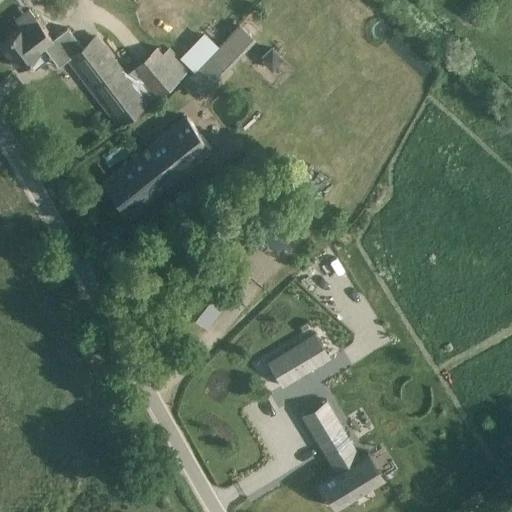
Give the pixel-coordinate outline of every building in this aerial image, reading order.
[(148,100),(96,33),(80,45),(67,27),(52,38),(36,17),(21,29),(20,28),(0,43),(19,68),(39,53),(38,51),(45,45),(59,64),(67,57),(119,123),(148,100)] [(271,49),(261,59),(271,69),(281,59),(271,49)] [(151,59),(134,73),(155,98),(172,84),(151,59)] [(186,117),(102,183),(126,214),(210,148),(210,147),(228,133),(206,105),(188,119),(186,117)] [(277,248),(296,223),(277,208),(265,198),(245,222),(277,248)] [(227,298),(204,279),(182,305),(206,324),(227,298)] [(282,386),(330,358),(316,333),(267,361),(282,386)] [(350,511),(394,486),(370,448),(309,485),(326,511),(350,511)]
